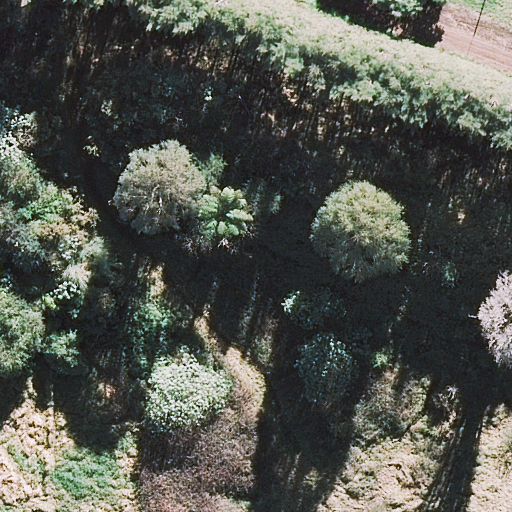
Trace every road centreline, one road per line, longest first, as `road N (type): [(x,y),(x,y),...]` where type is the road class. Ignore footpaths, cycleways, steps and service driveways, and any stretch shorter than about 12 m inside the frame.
road 1 (track): [(358,511),(339,384),(307,331),(128,142),(97,47),(108,26),(160,5),(191,5)]
road 2 (unclassified): [(191,5),(379,110),(511,110)]
